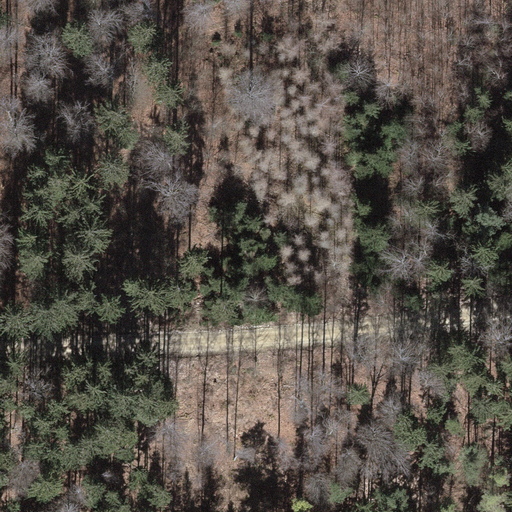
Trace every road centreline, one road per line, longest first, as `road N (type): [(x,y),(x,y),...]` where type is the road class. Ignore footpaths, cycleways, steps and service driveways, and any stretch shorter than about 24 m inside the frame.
road 1 (track): [(511,302),(308,334),(0,351)]
road 2 (track): [(318,0),(0,96)]
